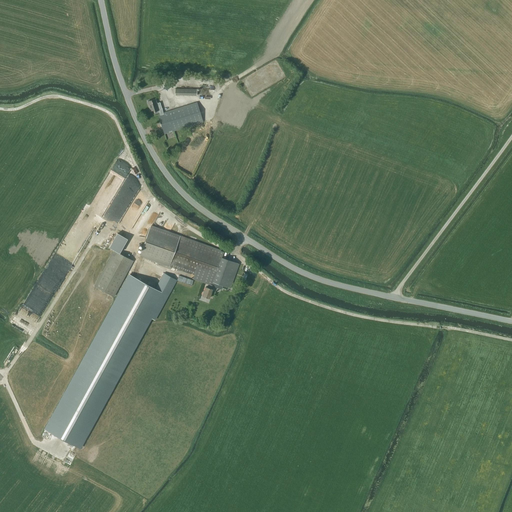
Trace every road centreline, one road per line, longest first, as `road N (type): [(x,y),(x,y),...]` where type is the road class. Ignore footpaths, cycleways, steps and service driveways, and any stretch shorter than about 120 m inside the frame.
road 1 (unclassified): [(511,321),(309,276),(190,201),(131,105),(101,0)]
road 2 (track): [(511,340),(355,315),(286,292),(154,202),(132,237),(103,221)]
road 3 (track): [(0,108),(57,96),(107,111),(154,202)]
